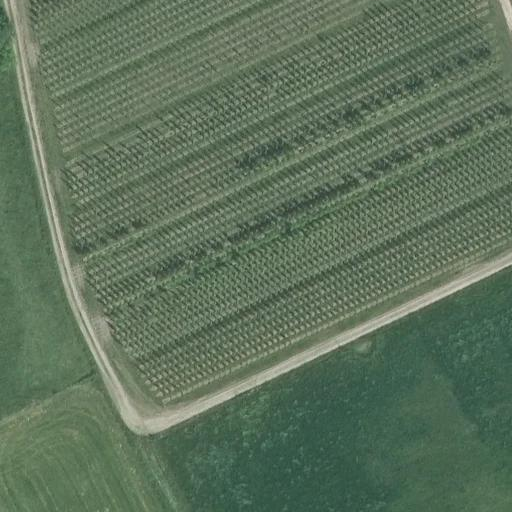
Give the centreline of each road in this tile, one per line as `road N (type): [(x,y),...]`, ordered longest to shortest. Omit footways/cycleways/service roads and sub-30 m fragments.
road 1 (track): [(175,511),(58,245),(5,0)]
road 2 (track): [(137,434),(511,258)]
